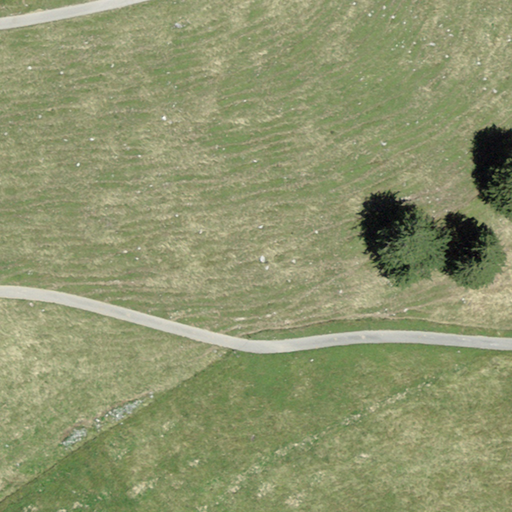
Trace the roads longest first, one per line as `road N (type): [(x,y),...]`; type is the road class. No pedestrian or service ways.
road 1 (track): [(511,340),(256,347),(95,301),(0,297)]
road 2 (track): [(0,26),(119,0)]
